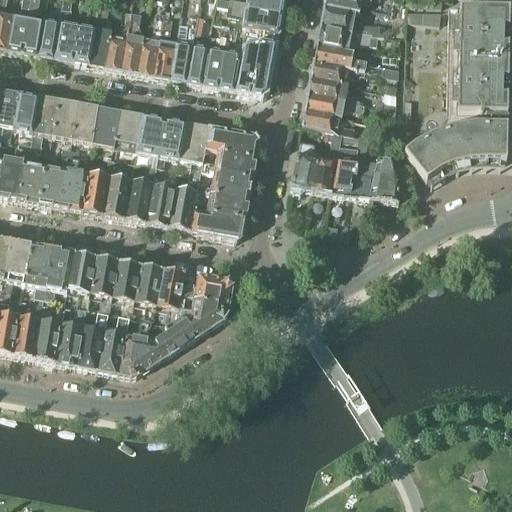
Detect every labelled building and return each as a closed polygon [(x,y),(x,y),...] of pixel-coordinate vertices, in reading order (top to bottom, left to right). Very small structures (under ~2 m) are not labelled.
[(0,0),(0,57),(5,58),(11,22),(4,21),(7,0),(0,0)] [(30,0),(30,2),(21,61),(36,64),(42,28),(35,27),(39,0),(30,0)] [(270,5),(257,2),(250,1),(250,0),(247,0),(245,9),(217,4),(216,12),(229,14),(281,24),(284,7),(270,5)] [(326,0),(323,12),(355,18),(354,19),(358,19),(362,5),(371,7),(372,0),(326,0)] [(506,0),(497,0),(496,8),(505,9),(506,0)] [(21,61),(30,2),(22,1),(19,24),(11,22),(5,58),(21,61)] [(415,3),(407,2),(406,12),(414,12),(415,3)] [(72,70),(78,33),(68,31),(71,4),(70,4),(63,3),(62,3),(60,18),(52,66),(72,70)] [(423,12),(424,4),(415,3),(414,12),(423,12)] [(431,12),(432,5),(424,4),(423,12),(431,12)] [(88,73),(99,7),(89,5),(85,34),(78,33),(72,70),(88,73)] [(440,13),(441,5),(432,5),(431,12),(440,13)] [(104,76),(110,39),(104,37),(109,8),(99,7),(88,73),(104,76)] [(355,18),(323,12),(319,33),(369,42),(377,42),(383,42),(383,31),(353,29),(354,19),(355,18)] [(278,40),(281,24),(229,14),(227,25),(242,27),(241,34),(245,34),(261,37),(278,40)] [(505,169),(508,16),(449,15),(445,117),(435,117),(429,119),(424,123),(421,127),(419,133),(419,139),(421,148),(413,153),(403,160),(426,188),(430,194),(442,185),(455,180),(468,176),(482,175),(504,175),(505,169)] [(52,66),(60,18),(50,16),(48,29),(42,28),(36,64),(52,66)] [(110,39),(104,76),(120,79),(131,20),(131,17),(125,16),(123,27),(125,27),(124,30),(120,29),(118,41),(110,39)] [(413,28),(414,17),(405,17),(405,19),(405,27),(413,28)] [(421,28),(422,17),(414,17),(413,28),(421,28)] [(430,29),(431,17),(422,17),(421,28),(430,29)] [(439,18),(431,17),(430,29),(438,30),(439,18)] [(136,82),(143,46),(143,45),(142,44),(138,35),(140,22),(131,20),(129,31),(120,79),(136,82)] [(184,91),(197,23),(188,22),(184,43),(183,52),(175,51),(168,88),(184,91)] [(201,94),(210,43),(201,42),(204,25),(197,23),(184,91),(201,94)] [(150,47),(143,46),(136,82),(152,85),(163,25),(154,24),(152,35),(150,47)] [(168,88),(175,51),(167,49),(172,26),(163,25),(152,85),(168,88)] [(217,97),(229,31),(220,30),(218,45),(210,43),(201,94),(217,97)] [(241,34),(229,31),(217,97),(233,100),(245,34),(241,34)] [(319,33),(315,53),(347,58),(348,58),(349,49),(370,51),(377,52),(377,42),(369,42),(319,33)] [(245,34),(233,100),(249,103),(261,37),(245,34)] [(278,40),(261,37),(249,103),(261,105),(266,102),(278,40)] [(347,58),(315,53),(313,69),(364,78),(364,79),(383,83),(383,82),(384,73),(351,67),(353,59),(348,58),(347,58)] [(313,69),(310,85),(347,91),(348,84),(359,85),(359,81),(363,82),(364,79),(364,78),(313,69)] [(397,75),(384,73),(383,82),(397,85),(397,75)] [(310,85),(307,101),(353,109),(358,110),(359,106),(355,106),(355,101),(346,100),(347,91),(310,85)] [(383,98),(395,100),(397,91),(385,89),(383,98)] [(11,134),(17,100),(0,97),(0,144),(2,132),(11,134)] [(17,100),(11,134),(11,137),(31,140),(31,139),(38,104),(17,100)] [(307,101),(304,117),(341,124),(343,116),(362,120),(364,111),(358,110),(353,109),(307,101)] [(29,150),(28,156),(35,157),(35,158),(39,159),(41,152),(40,152),(41,142),(51,144),(57,107),(38,104),(31,139),(31,140),(29,150)] [(387,116),(394,117),(394,109),(375,105),(374,113),(387,116)] [(70,147),(77,110),(57,107),(51,144),(70,147)] [(89,151),(96,114),(77,110),(70,147),(89,151)] [(112,155),(119,118),(96,114),(89,151),(112,155)] [(394,117),(387,116),(383,132),(390,133),(393,133),(394,117)] [(341,124),(304,117),(301,133),(332,139),(337,140),(340,141),(353,141),(354,134),(340,131),(341,124)] [(135,159),(141,122),(119,118),(112,155),(135,159)] [(156,163),(163,126),(141,122),(135,159),(156,163)] [(163,126),(156,163),(155,173),(162,174),(164,164),(179,167),(185,130),(163,126)] [(198,181),(199,175),(203,155),(207,134),(185,130),(179,167),(179,166),(191,168),(188,179),(198,181)] [(378,132),(378,144),(378,149),(389,150),(390,133),(383,132),(378,132)] [(254,142),(207,134),(203,155),(255,164),(257,147),(254,142)] [(320,158),(312,201),(328,203),(340,141),(337,140),(332,139),(327,165),(320,164),(320,158)] [(354,174),(355,169),(359,142),(353,141),(340,141),(328,203),(341,205),(349,206),(351,195),(349,195),(351,184),(355,185),(356,175),(354,174)] [(369,208),(375,171),(365,169),(366,152),(378,153),(378,149),(378,144),(359,142),(355,169),(354,174),(356,175),(355,185),(351,184),(349,195),(351,195),(349,206),(369,208)] [(20,148),(18,154),(26,156),(28,156),(29,150),(20,148)] [(312,201),(320,158),(313,157),(314,151),(298,148),(289,197),(291,201),(299,202),(303,199),(312,201)] [(69,163),(70,157),(70,154),(62,153),(60,162),(69,163)] [(0,205),(17,208),(26,156),(18,154),(15,154),(13,167),(3,165),(0,181),(0,205)] [(203,155),(199,175),(251,185),(255,164),(203,155)] [(38,212),(45,172),(33,170),(35,158),(35,157),(28,156),(26,156),(17,208),(38,212)] [(59,216),(69,163),(60,162),(57,161),(55,174),(45,172),(38,212),(59,216)] [(69,163),(59,216),(80,219),(87,180),(76,178),(78,165),(69,163)] [(398,193),(394,168),(376,165),(375,171),(369,208),(397,210),(398,193)] [(102,223),(111,172),(103,170),(102,170),(100,182),(87,180),(80,219),(102,223)] [(145,231),(155,173),(146,171),(143,190),(130,188),(123,227),(145,231)] [(120,174),(111,172),(102,223),(123,227),(130,188),(118,185),(120,174)] [(162,174),(155,173),(145,231),(167,235),(174,196),(162,194),(165,176),(162,176),(162,174)] [(197,187),(195,196),(247,205),(251,185),(199,175),(198,181),(197,187)] [(194,199),(195,196),(197,187),(198,181),(188,179),(188,180),(189,180),(186,198),(174,196),(167,235),(188,239),(192,216),(195,199),(194,199)] [(244,226),(247,205),(195,196),(194,199),(195,199),(192,216),(196,217),(198,209),(210,211),(209,220),(244,226)] [(240,244),(244,226),(209,220),(207,226),(195,224),(196,217),(192,216),(188,239),(235,248),(240,245),(240,244)] [(0,246),(0,304),(0,303),(10,248),(0,246)] [(10,248),(0,303),(9,305),(12,290),(24,292),(31,252),(10,248)] [(31,252),(24,292),(35,294),(32,309),(42,311),(42,305),(43,306),(52,256),(31,252)] [(52,256),(43,306),(53,307),(54,297),(66,299),(66,297),(73,259),(52,256)] [(73,259),(66,297),(78,299),(76,314),(85,316),(88,302),(95,263),(73,259)] [(111,304),(117,267),(95,263),(88,302),(101,305),(99,319),(107,320),(108,320),(111,305),(110,305),(111,304)] [(139,271),(117,267),(111,304),(111,305),(122,307),(120,322),(127,324),(130,324),(133,309),(139,271)] [(139,271),(133,309),(145,311),(143,326),(142,326),(150,328),(153,328),(155,313),(155,312),(162,275),(139,271)] [(184,279),(162,275),(155,312),(155,313),(176,317),(177,317),(180,303),(184,279)] [(228,287),(184,279),(180,303),(228,311),(231,293),(228,287)] [(19,323),(18,323),(7,321),(8,311),(11,312),(13,306),(9,305),(0,303),(0,304),(2,305),(1,309),(0,308),(0,360),(12,362),(19,323)] [(177,317),(176,317),(175,323),(177,324),(176,325),(185,326),(196,343),(222,326),(226,321),(228,311),(192,305),(180,303),(177,317)] [(33,366),(43,311),(42,311),(32,309),(27,308),(26,316),(32,317),(31,321),(19,319),(18,323),(19,323),(12,362),(33,366)] [(54,370),(61,327),(49,325),(51,312),(43,311),(33,366),(54,370)] [(150,328),(147,346),(146,346),(144,355),(154,370),(196,343),(185,326),(176,325),(177,324),(175,323),(176,317),(155,313),(153,328),(150,328)] [(82,330),(83,330),(85,316),(76,314),(73,328),(61,326),(61,327),(54,370),(74,374),(82,330)] [(82,330),(74,374),(95,377),(103,333),(104,333),(107,320),(99,319),(97,318),(94,332),(83,330),(82,330)] [(115,335),(104,333),(103,333),(95,377),(116,381),(123,342),(124,342),(127,324),(120,322),(118,322),(115,335)] [(137,344),(124,342),(123,342),(116,381),(129,384),(135,382),(154,370),(144,355),(146,346),(147,346),(150,328),(142,326),(143,326),(140,326),(137,344)]
